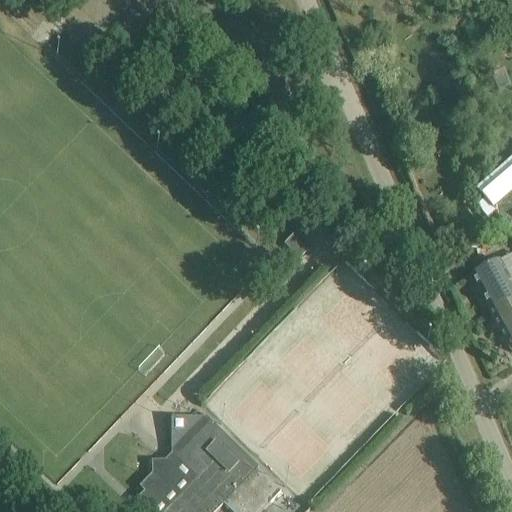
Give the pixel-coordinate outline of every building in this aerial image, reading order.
[(511,158),(476,191),(484,201),(477,207),(487,219),(494,213),(492,211),(511,193),(511,158)] [(303,247),(294,256),(299,260),(307,251),(303,247)] [(491,317),(511,304),(511,288),(498,263),(470,278),(491,317)] [(511,353),(511,304),(491,317),(511,354),(511,353)] [(262,511),(280,494),(256,471),(258,470),(247,459),(247,460),(210,423),(175,459),(176,460),(170,467),(164,462),(151,462),(151,475),(138,488),(143,493),(134,502),(143,511),(216,511),(222,506),(228,511),(262,511)]
